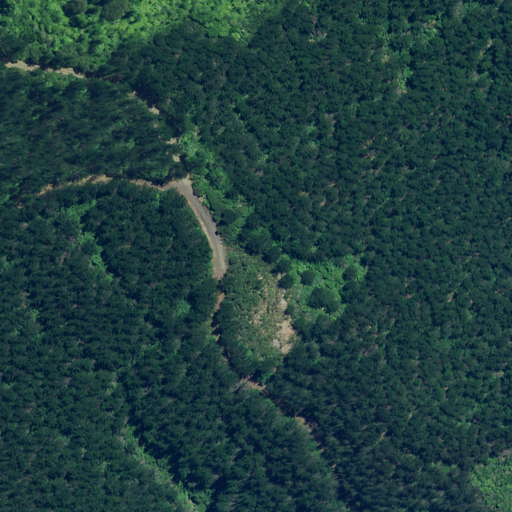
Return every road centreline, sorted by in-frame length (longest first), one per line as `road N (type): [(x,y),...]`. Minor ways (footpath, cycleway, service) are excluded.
road 1 (unclassified): [(0,58),(116,85),(156,114),(216,234),(229,348),(253,377),(310,417),(363,511)]
road 2 (track): [(0,225),(7,211),(53,186),(92,179),(192,189)]
